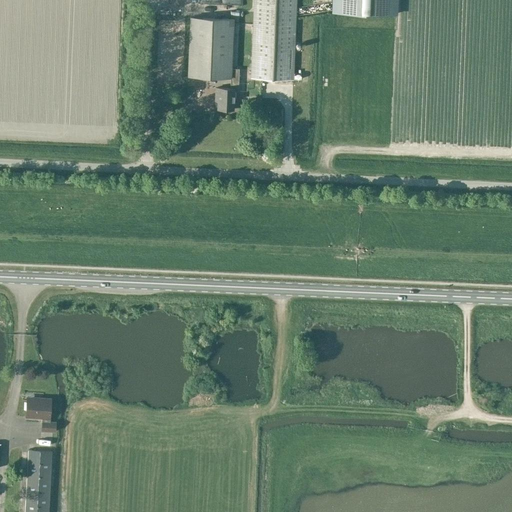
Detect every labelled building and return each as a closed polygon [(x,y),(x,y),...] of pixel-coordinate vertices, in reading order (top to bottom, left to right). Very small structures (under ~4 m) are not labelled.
[(253,0),(251,78),(293,80),(296,0),(253,0)] [(337,12),(397,14),(397,0),(337,0),(337,4),(337,12)] [(231,77),(231,68),(233,19),(190,17),(188,76),(231,77)] [(231,68),(231,77),(230,88),(216,88),(215,96),(218,96),(217,109),(233,110),(234,90),(238,91),(239,69),(231,68)] [(27,398),(26,417),(42,418),(41,431),(55,432),(56,422),(50,421),(51,399),(27,398)] [(48,511),(52,451),(29,449),(25,511),(48,511)] [(19,489),(19,480),(9,480),(9,489),(19,489)]
